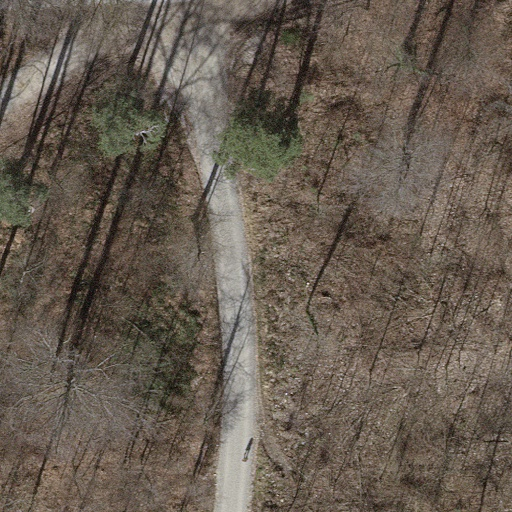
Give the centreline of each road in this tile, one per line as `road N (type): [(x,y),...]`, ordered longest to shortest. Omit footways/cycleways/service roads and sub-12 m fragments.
road 1 (track): [(235,511),(243,352),(233,234),(195,79),(186,0)]
road 2 (track): [(163,0),(0,106)]
